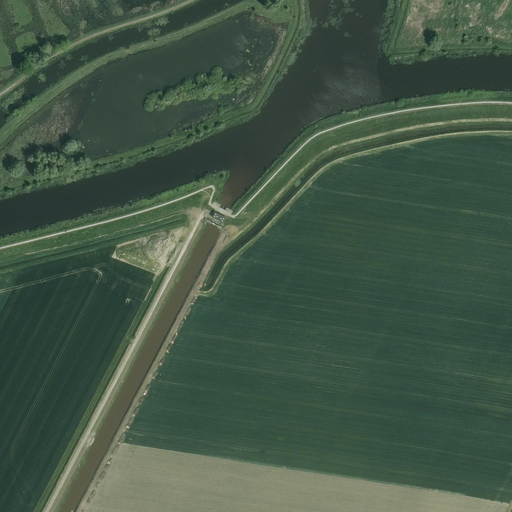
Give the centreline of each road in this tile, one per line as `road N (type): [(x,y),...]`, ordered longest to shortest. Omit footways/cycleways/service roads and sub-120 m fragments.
road 1 (unclassified): [(47,511),(191,234)]
road 2 (track): [(193,0),(71,45),(0,94)]
